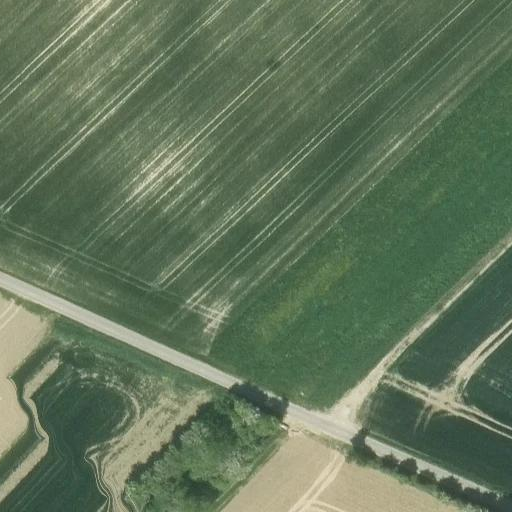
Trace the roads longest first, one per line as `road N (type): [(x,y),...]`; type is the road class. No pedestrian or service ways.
road 1 (unclassified): [(511,510),(0,280)]
road 2 (track): [(511,243),(384,363),(332,429)]
road 3 (track): [(301,415),(202,511)]
